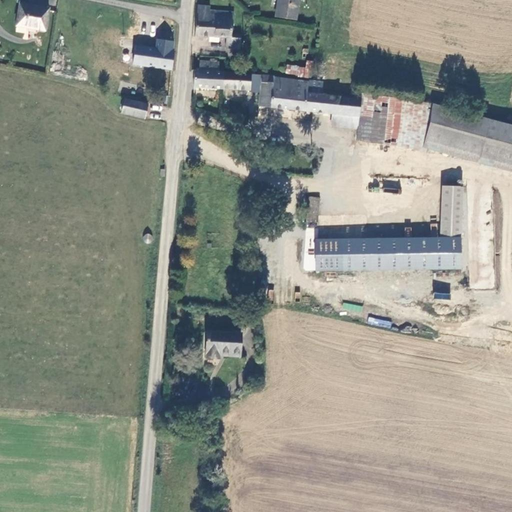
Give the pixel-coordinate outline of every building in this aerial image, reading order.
[(281,0),(279,15),(299,18),(301,0),(281,0)] [(197,3),(195,34),(226,36),(225,47),(229,47),(230,34),(231,12),(210,10),(210,4),(197,3)] [(45,33),(49,11),(20,6),(15,32),(35,35),(36,32),(45,33)] [(230,34),(229,47),(241,48),(242,35),(230,34)] [(110,59),(111,49),(112,46),(101,45),(100,58),(110,59)] [(172,69),(173,50),(134,45),(134,52),(133,64),(172,69)] [(133,64),(134,52),(111,49),(110,59),(110,62),(133,64)] [(192,90),(224,92),(225,72),(225,71),(218,70),(218,62),(201,61),(200,70),(193,69),(192,90)] [(313,62),(307,61),(306,68),(287,65),(286,72),(311,77),(313,62)] [(225,72),(224,92),(251,93),(252,74),(225,72)] [(262,94),(264,75),(252,74),(251,93),(262,94)] [(335,114),(361,117),(362,100),(308,95),(309,81),(273,78),(273,76),(264,75),(262,94),(261,107),(335,114)] [(122,99),(121,115),(146,118),(148,102),(122,99)] [(360,130),(359,142),(399,145),(402,102),(362,99),(362,100),(361,117),(360,130)] [(429,137),(511,156),(511,118),(433,100),(431,106),(429,137)] [(429,148),(429,137),(431,106),(402,102),(399,145),(429,148)] [(361,117),(335,114),(334,128),(360,130),(361,117)] [(322,277),(469,266),(467,235),(467,184),(451,184),(451,236),(321,246),(322,277)] [(324,202),(313,202),(312,228),(323,228),(324,202)] [(493,288),(493,264),(469,264),(469,288),(493,288)] [(240,355),(242,334),(208,331),(206,357),(220,359),(220,353),(240,355)]
